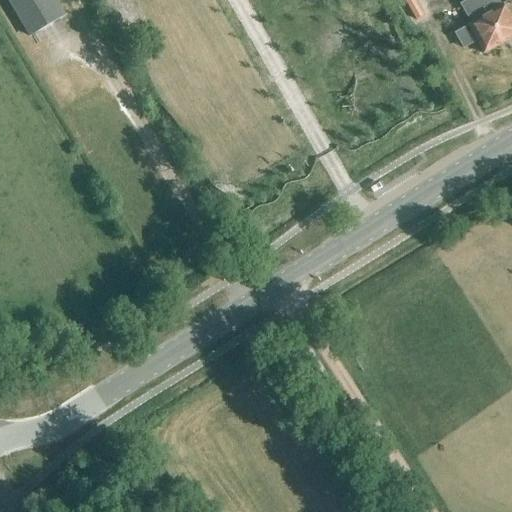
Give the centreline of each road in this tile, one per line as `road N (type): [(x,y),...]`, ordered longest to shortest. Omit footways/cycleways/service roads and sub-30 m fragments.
road 1 (primary): [(0,440),(54,426),(511,143)]
road 2 (track): [(282,285),(426,511)]
